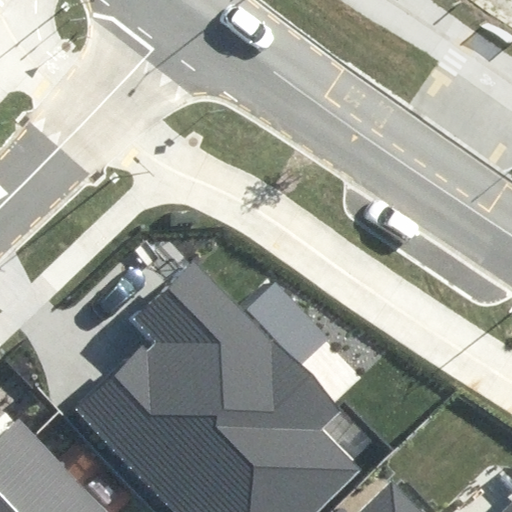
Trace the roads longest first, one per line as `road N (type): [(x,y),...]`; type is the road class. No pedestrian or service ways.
road 1 (tertiary): [(511,226),(332,114),(191,2)]
road 2 (residential): [(0,188),(191,2)]
